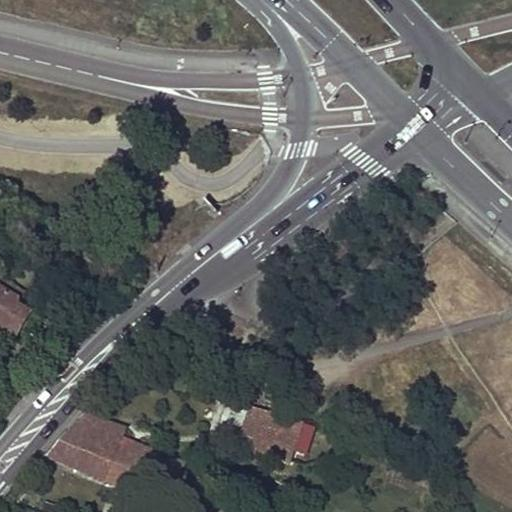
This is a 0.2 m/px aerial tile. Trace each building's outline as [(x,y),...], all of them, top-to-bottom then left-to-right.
[(0,331),(13,339),(29,312),(18,306),(18,303),(0,291),(0,331)] [(267,413),(253,409),(243,436),(259,441),(267,414),(267,413)] [(256,453),(288,464),(300,425),(267,414),(259,441),(256,453)] [(174,472),(120,450),(124,439),(127,431),(83,415),(45,459),(122,489),(168,503),(178,474),(174,472)] [(124,439),(120,450),(174,472),(178,463),(124,439)]
